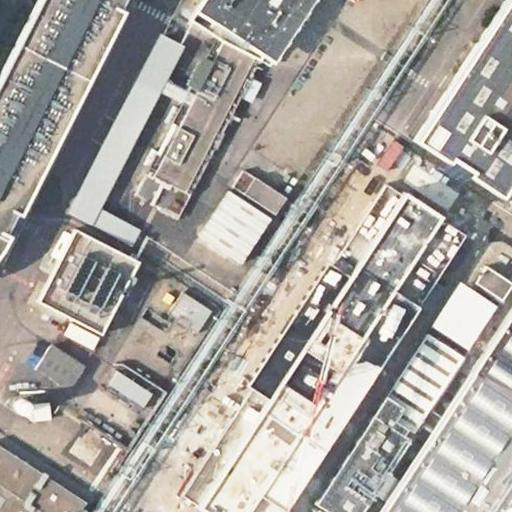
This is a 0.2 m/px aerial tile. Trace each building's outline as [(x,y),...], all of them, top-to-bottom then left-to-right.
[(0,0),(0,69),(36,0),(0,0)] [(0,227),(120,0),(36,0),(0,69),(0,227)] [(228,43),(268,62),(310,0),(193,0),(182,19),(220,40),(228,43)] [(511,157),(511,0),(501,0),(407,139),(489,193),(511,157)] [(149,171),(157,175),(203,88),(228,43),(220,40),(194,84),(149,171)] [(157,175),(145,198),(162,207),(160,211),(181,220),(268,62),(228,43),(203,88),(157,175)] [(244,177),(235,195),(278,221),(290,203),(244,177)] [(246,269),(278,221),(235,195),(227,189),(194,235),(246,269)] [(136,270),(70,239),(36,308),(96,339),(136,270)] [(187,294),(172,317),(199,335),(213,312),(187,294)] [(511,511),(511,313),(381,511),(511,511)] [(431,330),(316,501),(332,511),(360,511),(466,355),(431,330)] [(56,345),(39,370),(73,393),(89,368),(56,345)] [(0,445),(0,511),(82,511),(89,503),(0,445)]
